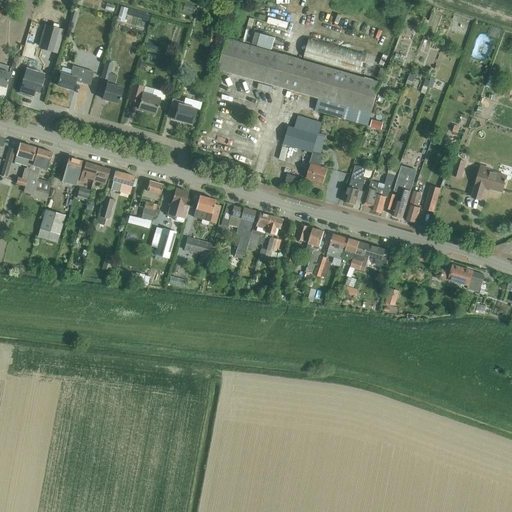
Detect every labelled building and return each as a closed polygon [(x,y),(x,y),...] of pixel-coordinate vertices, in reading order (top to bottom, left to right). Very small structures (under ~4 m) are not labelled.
[(126,21),(131,6),(123,4),(119,18),(126,21)] [(65,37),(69,38),(70,34),(78,9),(73,8),(65,37)] [(53,50),(58,30),(46,26),(41,46),(53,50)] [(219,35),(208,32),(206,40),(216,43),(219,35)] [(275,38),(256,32),(252,45),(271,50),(275,38)] [(309,38),(303,59),(361,75),(366,54),(309,38)] [(226,39),(218,70),(267,84),(318,98),(371,114),(380,83),(226,39)] [(150,41),(148,45),(158,50),(160,46),(150,41)] [(11,67),(17,69),(21,58),(14,56),(11,67)] [(26,69),(19,92),(21,92),(21,94),(26,96),(27,94),(33,96),(34,91),(38,93),(44,74),(35,71),(38,62),(29,59),(26,69)] [(102,99),(117,104),(122,88),(114,86),(117,76),(110,74),(112,64),(105,62),(101,78),(108,80),(102,99)] [(0,86),(5,87),(9,73),(6,72),(8,66),(0,63),(0,86)] [(90,86),(94,72),(73,66),(70,76),(61,73),(57,86),(72,90),(75,81),(90,86)] [(385,70),(381,68),(377,78),(382,80),(385,70)] [(428,92),(431,84),(435,85),(437,78),(428,75),(423,90),(428,92)] [(159,99),(163,100),(165,92),(154,89),(152,97),(142,94),(143,91),(145,87),(132,83),(128,100),(139,103),(138,109),(155,114),(159,99)] [(184,103),(172,99),(167,114),(175,116),(174,119),(191,124),(195,108),(199,110),(202,103),(185,98),(184,103)] [(318,98),(315,111),(368,126),(371,114),(318,98)] [(283,144),(312,153),(318,135),(321,123),(298,116),(294,128),(289,127),(283,144)] [(374,118),(372,126),(383,128),(385,120),(374,118)] [(318,135),(312,153),(313,153),(309,164),(311,164),(307,179),(324,184),(328,169),(319,166),(322,155),(320,155),(325,138),(318,135)] [(19,143),(14,160),(24,163),(24,166),(27,167),(23,179),(26,180),(27,180),(33,157),(36,148),(32,147),(19,143)] [(15,150),(7,147),(7,148),(2,166),(0,172),(0,175),(7,178),(15,150)] [(23,193),(30,195),(29,197),(46,202),(49,193),(52,184),(38,180),(38,178),(40,168),(46,170),(51,152),(37,149),(35,158),(33,157),(27,180),(25,187),(23,193)] [(79,171),(82,161),(68,158),(62,182),(75,185),(79,171)] [(457,160),(452,175),(461,178),(466,162),(457,160)] [(85,178),(93,180),(97,166),(85,163),(83,171),(82,171),(79,181),(83,182),(85,178)] [(340,200),(345,201),(344,202),(355,205),(359,190),(362,191),(366,178),(364,177),(366,169),(355,165),(349,187),(348,187),(347,192),(343,191),(340,200)] [(97,166),(93,180),(91,188),(95,189),(96,185),(99,186),(99,183),(105,185),(109,169),(97,166)] [(472,197),(481,200),(485,187),(502,192),(507,177),(489,172),(490,169),(481,167),(472,197)] [(396,200),(392,215),(403,219),(409,198),(413,183),(416,174),(403,170),(400,180),(397,180),(394,191),(403,194),(401,202),(396,200)] [(110,189),(111,189),(119,192),(121,183),(132,186),(135,177),(115,171),(112,180),(113,181),(110,189)] [(389,193),(395,176),(388,173),(384,188),(379,187),(380,183),(372,181),(369,188),(364,204),(365,204),(365,202),(373,204),(371,210),(382,213),(382,212),(386,198),(388,199),(388,197),(389,193)] [(300,178),(287,174),(285,183),(297,187),(300,178)] [(15,184),(25,186),(26,180),(17,178),(15,184)] [(160,195),(163,185),(149,181),(146,190),(143,190),(141,197),(157,201),(159,195),(160,195)] [(431,185),(429,194),(424,209),(433,212),(441,188),(431,185)] [(86,202),(89,191),(80,188),(76,199),(86,202)] [(168,214),(175,216),(177,216),(175,221),(182,223),(184,222),(184,218),(185,218),(189,207),(184,205),(188,192),(176,188),(168,214)] [(91,195),(101,198),(102,192),(92,189),(91,195)] [(405,219),(416,223),(421,208),(417,207),(421,193),(414,191),(410,205),(405,219)] [(396,195),(389,193),(388,197),(385,208),(392,210),(396,195)] [(194,214),(193,217),(200,219),(215,224),(220,206),(214,204),(215,200),(200,196),(194,214)] [(99,215),(108,218),(113,200),(104,198),(99,215)] [(141,219),(152,222),(155,211),(156,205),(145,202),(144,208),(143,208),(143,209),(141,208),(140,213),(142,213),(141,219)] [(229,221),(227,225),(237,227),(235,235),(240,236),(237,249),(234,257),(241,259),(242,258),(243,259),(247,248),(251,232),(249,232),(255,211),(243,207),(242,208),(233,206),(229,221)] [(37,237),(57,242),(64,215),(45,210),(37,237)] [(251,232),(247,248),(255,250),(257,243),(262,245),(264,238),(263,238),(265,232),(265,229),(266,229),(270,215),(260,213),(256,227),(257,227),(256,231),(252,231),(251,232)] [(258,259),(255,269),(259,270),(262,259),(268,261),(271,251),(273,252),(274,248),(278,249),(281,240),(276,239),(272,238),(275,228),(279,229),(282,219),(270,215),(266,229),(265,229),(265,232),(268,233),(268,236),(267,236),(266,238),(264,238),(262,245),(261,248),(258,259)] [(306,271),(307,272),(305,278),(312,280),(320,253),(318,252),(324,232),(313,228),(312,231),(308,230),(309,227),(301,225),(297,240),(308,243),(306,251),(311,252),(306,271)] [(155,255),(169,259),(176,233),(162,229),(158,245),(155,255)] [(344,251),(345,251),(349,239),(333,235),(327,256),(341,260),(344,251)] [(183,250),(200,254),(198,262),(206,264),(211,245),(186,238),(183,250)] [(346,265),(350,266),(352,261),(355,254),(359,242),(349,239),(345,251),(344,259),(348,260),(346,265)] [(352,261),(350,266),(344,284),(354,288),(356,280),(351,278),(354,268),(364,271),(369,256),(376,258),(375,259),(376,260),(375,263),(377,266),(383,268),(385,266),(387,261),(385,258),(383,257),(385,250),(368,245),(359,242),(355,254),(352,261)] [(106,254),(102,268),(110,270),(114,256),(106,254)] [(417,254),(415,260),(433,265),(435,260),(417,254)] [(314,274),(320,276),(325,257),(319,255),(314,274)] [(447,279),(449,279),(468,285),(467,289),(480,292),(485,276),(473,272),(453,266),(450,274),(449,274),(446,270),(442,268),(437,271),(436,275),(438,280),(443,281),(447,279)] [(172,283),(185,284),(185,276),(172,276),(172,283)] [(258,281),(252,279),(249,289),(254,291),(255,287),(256,288),(258,281)] [(280,282),(275,281),(274,285),(271,296),(275,297),(278,287),(280,282)] [(354,296),(356,297),(358,290),(347,286),(344,293),(348,294),(347,297),(353,299),(354,296)] [(394,287),(390,302),(397,304),(402,289),(394,287)]
